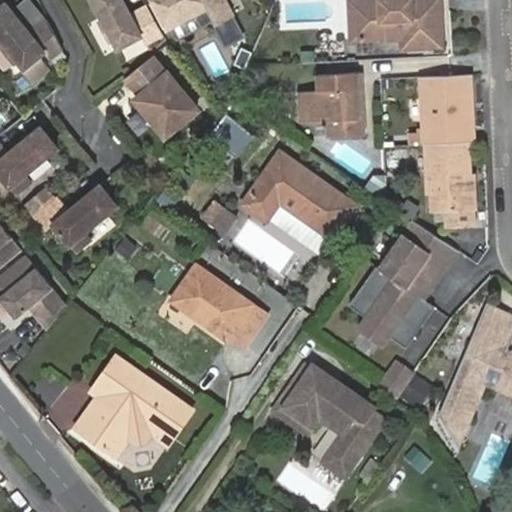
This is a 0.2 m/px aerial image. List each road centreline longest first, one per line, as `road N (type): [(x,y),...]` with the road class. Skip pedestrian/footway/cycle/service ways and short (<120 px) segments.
road 1 (residential): [(90,511),(0,405)]
road 2 (residential): [(503,120),(511,251)]
road 3 (residential): [(500,0),(503,120)]
